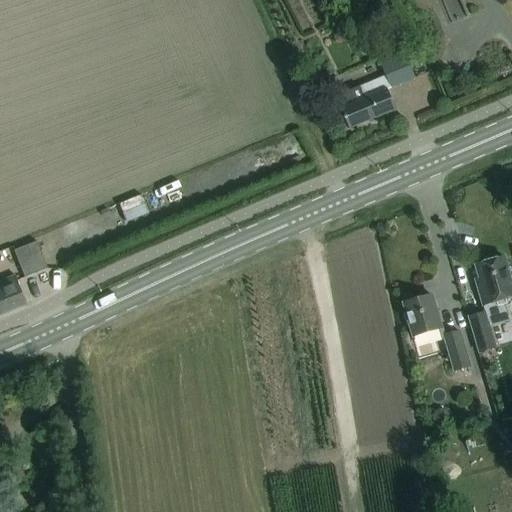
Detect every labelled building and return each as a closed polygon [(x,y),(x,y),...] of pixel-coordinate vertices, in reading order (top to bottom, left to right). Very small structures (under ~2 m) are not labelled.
[(451,14),(459,10),(453,0),(436,0),(438,4),(444,1),(451,14)] [(414,78),(404,55),(380,65),(390,88),(414,78)] [(395,110),(386,89),(364,98),(359,87),(336,97),(340,108),(339,109),(348,130),(395,110)] [(136,206),(115,214),(122,233),(144,225),(136,206)] [(47,269),(36,243),(14,251),(24,278),(47,269)] [(511,286),(503,258),(474,267),(481,287),(477,289),(489,328),(511,321),(506,299),(511,297),(511,286)] [(0,315),(25,305),(17,287),(13,276),(0,281),(0,315)] [(441,329),(437,315),(431,296),(402,305),(412,337),(441,329)] [(478,353),(494,348),(484,314),(468,318),(478,353)] [(453,371),(468,367),(458,332),(443,337),(453,371)] [(409,349),(411,357),(437,352),(435,343),(409,349)] [(457,449),(458,446),(440,439),(434,454),(454,462),(459,450),(457,449)]
